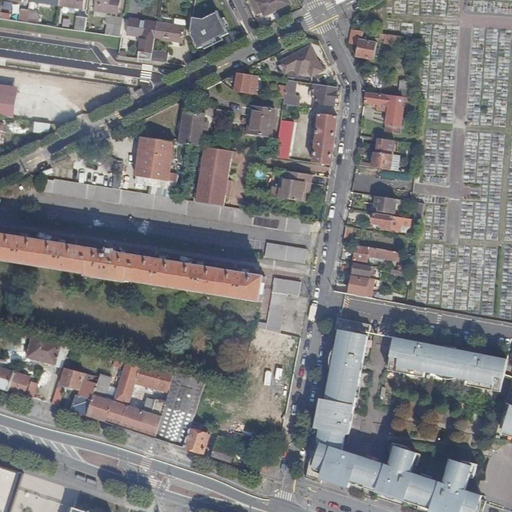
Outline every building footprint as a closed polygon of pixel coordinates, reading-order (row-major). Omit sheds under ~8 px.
[(62,0),(61,8),(71,9),(71,12),(76,13),(76,10),(84,11),(85,0),(62,0)] [(98,0),(96,12),(119,16),(121,0),(98,0)] [(291,5),(287,0),(265,0),(262,2),(260,0),(251,0),(250,1),(259,17),(264,14),(266,18),(291,5)] [(29,25),(31,12),(23,12),(21,24),(29,25)] [(29,25),(40,27),(41,18),(38,14),(31,12),(29,25)] [(2,21),(13,23),(14,17),(12,17),(12,15),(3,14),(2,21)] [(76,31),(86,33),(88,19),(78,17),(76,31)] [(231,18),(199,34),(206,48),(231,35),(230,35),(237,31),(231,18)] [(129,36),(131,23),(125,21),(124,27),(122,39),(123,39),(131,40),(131,37),(129,36)] [(156,40),(159,25),(131,21),(131,23),(129,36),(131,37),(143,38),(142,43),(144,43),(141,61),(153,62),(156,40)] [(122,39),(124,27),(113,25),(112,37),(122,39)] [(176,27),(159,25),(156,40),(185,44),(187,29),(176,27)] [(363,33),(352,31),(350,45),(358,46),(357,57),(375,59),(377,43),(362,41),(363,38),(363,33)] [(386,36),(363,33),(363,38),(385,41),(386,36)] [(402,38),(386,36),(385,41),(385,45),(401,48),(402,38)] [(295,82),(315,85),(316,85),(312,77),(323,71),(312,48),(291,58),(292,60),(282,65),(290,81),(295,82)] [(154,62),(169,65),(171,54),(170,54),(170,55),(156,53),(154,62)] [(259,77),(240,74),(223,83),(236,93),(256,96),(259,77)] [(290,81),(288,81),(287,90),(294,91),(295,82),(290,81)] [(399,97),(414,99),(416,83),(401,81),(399,97)] [(336,107),(339,88),(316,85),(315,85),(315,88),(318,88),(317,102),(323,102),(323,105),(336,107)] [(286,97),(293,98),(294,91),(287,90),(286,97)] [(396,97),(367,94),(366,103),(380,105),(380,110),(389,112),(388,126),(402,128),(405,103),(395,102),(396,97)] [(293,106),(298,107),(299,99),(293,98),(286,97),(285,105),(293,106)] [(273,138),(277,112),(256,109),(252,135),(273,138)] [(217,121),(230,123),(232,112),(218,110),(217,121)] [(182,145),(201,148),(206,115),(187,112),(182,145)] [(333,167),(339,117),(321,115),(314,164),(333,167)] [(277,159),(290,161),(295,124),(282,122),(277,159)] [(388,126),(387,133),(401,135),(402,128),(388,126)] [(178,184),(179,176),(171,175),(173,160),(176,144),(144,139),(138,177),(147,179),(157,180),(178,184)] [(376,153),(374,169),(392,172),(396,142),(380,140),(378,153),(376,153)] [(205,165),(208,149),(201,148),(182,145),(176,144),(173,160),(205,165)] [(410,158),(407,174),(415,175),(418,159),(410,158)] [(311,200),(312,172),(287,171),(286,186),(273,185),(273,198),(311,200)] [(249,195),(251,180),(239,178),(237,193),(249,195)] [(156,189),(156,188),(157,180),(147,179),(146,188),(156,189)] [(177,192),(178,184),(157,180),(156,188),(177,192)] [(311,236),(313,221),(56,181),(56,183),(48,182),(46,194),(54,195),(54,196),(311,236)] [(398,200),(378,197),(377,206),(382,207),(381,211),(396,213),(398,200)] [(416,220),(423,221),(426,204),(419,203),(416,220)] [(399,223),(410,225),(411,219),(375,214),(374,223),(384,225),(384,229),(392,230),(394,221),(399,222),(399,223)] [(353,240),(355,228),(348,227),(346,239),(353,240)] [(267,278),(250,275),(243,275),(204,268),(198,268),(167,262),(160,262),(117,255),(118,252),(111,251),(110,254),(67,247),(61,246),(29,241),(23,240),(0,236),(0,261),(90,276),(89,277),(130,284),(130,282),(263,303),(267,278)] [(306,265),(308,251),(268,244),(266,259),(306,265)] [(394,260),(395,252),(357,246),(355,261),(368,263),(369,256),(387,259),(394,260)] [(371,277),(372,276),(373,268),(373,267),(356,264),(354,274),(371,277)] [(300,296),(302,282),(276,277),(268,325),(281,327),(287,294),(300,296)] [(368,296),(368,297),(383,300),(385,294),(374,292),(374,294),(368,293),(371,282),(353,279),(350,294),(368,296)] [(318,429),(321,430),(348,435),(351,436),(372,326),(339,320),(336,332),(343,333),(341,346),(340,352),(337,352),(334,366),(337,367),(336,374),(330,402),(327,401),(325,416),(321,415),(318,429)] [(265,327),(260,344),(290,352),(294,335),(265,327)] [(58,365),(64,343),(33,335),(28,357),(58,365)] [(397,339),(391,368),(405,371),(404,374),(426,378),(427,375),(468,382),(467,386),(489,390),(490,386),(504,389),(509,360),(474,353),(473,355),(432,347),(432,346),(397,339)] [(122,367),(123,358),(116,356),(114,366),(122,367)] [(72,413),(210,449),(215,430),(194,425),(206,380),(127,359),(119,389),(111,387),(114,377),(101,374),(99,382),(87,379),(89,372),(67,366),(62,384),(79,388),(72,413)] [(0,363),(0,385),(36,397),(40,384),(32,381),(34,375),(0,363)] [(321,430),(318,451),(322,450),(331,449),(337,450),(342,451),(348,435),(321,430)] [(212,455),(233,462),(240,441),(220,434),(212,455)] [(322,450),(318,451),(313,452),(308,480),(322,484),(324,480),(350,489),(349,493),(377,502),(378,499),(404,507),(403,510),(407,511),(483,511),(487,502),(482,500),(468,496),(470,492),(467,491),(469,483),(472,483),(477,468),(450,459),(446,470),(449,471),(445,484),(412,473),(414,465),(417,466),(421,454),(393,446),(390,457),(392,458),(390,466),(389,471),(352,458),(353,454),(342,451),(337,450),(331,449),(322,450)] [(390,466),(353,454),(352,458),(389,471),(390,466)] [(468,496),(482,500),(484,496),(470,492),(468,496)]
